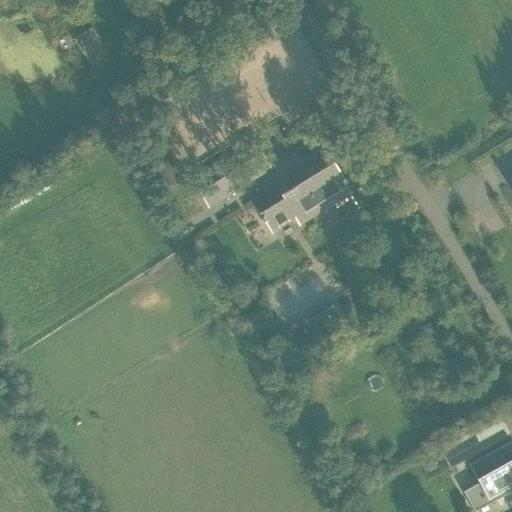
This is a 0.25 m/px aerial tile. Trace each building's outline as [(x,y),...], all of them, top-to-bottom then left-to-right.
[(102,45),(88,53),(94,64),(109,56),(102,45)] [(143,150),(171,191),(188,179),(161,138),(143,150)] [(196,190),(208,210),(271,171),(259,151),(196,190)] [(337,210),(353,200),(328,159),(279,189),(281,194),(258,208),(273,231),(296,217),(299,222),(332,201),(337,210)] [(474,511),(475,511),(511,491),(511,440),(468,465),(478,483),(463,492),(474,511)]
